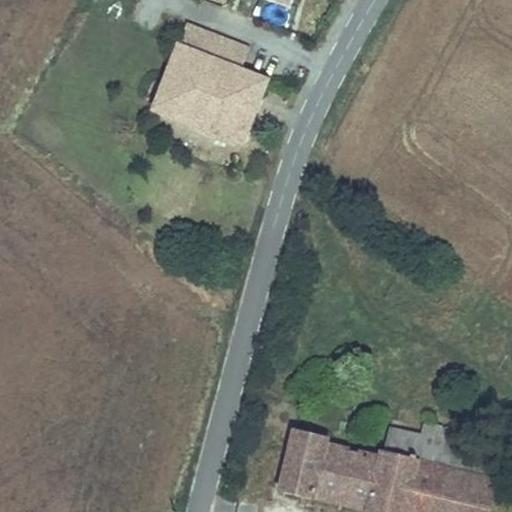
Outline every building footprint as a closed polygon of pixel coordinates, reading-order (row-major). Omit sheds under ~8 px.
[(245,145),(269,82),(241,70),(249,50),(188,27),(155,111),(245,145)] [(316,394),(324,395),(326,387),(318,385),(316,394)] [(428,424),(424,438),(418,461),(386,453),(386,452),(378,450),(376,459),(326,447),(328,439),(297,431),(282,493),(313,501),(314,497),(370,511),(434,511),(452,443),(446,442),(449,429),(428,424)] [(473,435),(449,429),(446,442),(452,443),(470,447),(473,435)] [(386,452),(386,453),(418,461),(424,438),(392,430),(386,452)] [(434,511),(489,511),(503,456),(470,447),(452,443),(434,511)]
